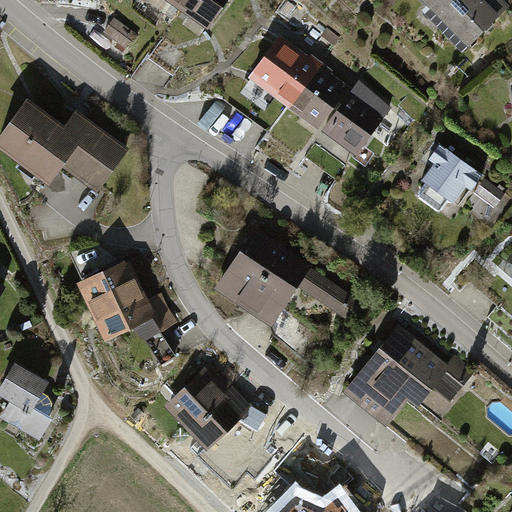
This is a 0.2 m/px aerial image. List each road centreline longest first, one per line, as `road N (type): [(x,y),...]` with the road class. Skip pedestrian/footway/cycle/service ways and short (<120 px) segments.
road 1 (residential): [(173,135),(164,197),(174,269),(224,340),(405,490)]
road 2 (residential): [(173,135),(336,237),(511,379)]
road 3 (residential): [(0,1),(173,135)]
road 4 (track): [(83,406),(96,406),(211,511)]
road 5 (unknown): [(169,233),(102,236),(48,203)]
